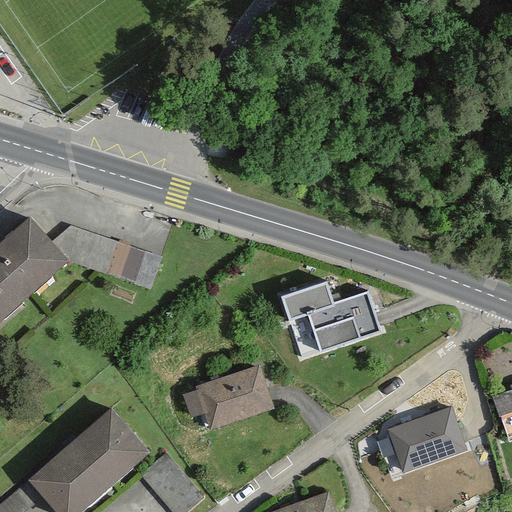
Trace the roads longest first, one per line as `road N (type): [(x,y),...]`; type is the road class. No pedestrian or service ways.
road 1 (residential): [(231,511),(459,341),(496,298)]
road 2 (secondary): [(496,298),(177,193)]
road 3 (unclassified): [(177,193),(219,83),(268,0)]
road 4 (secondary): [(177,193),(33,149)]
